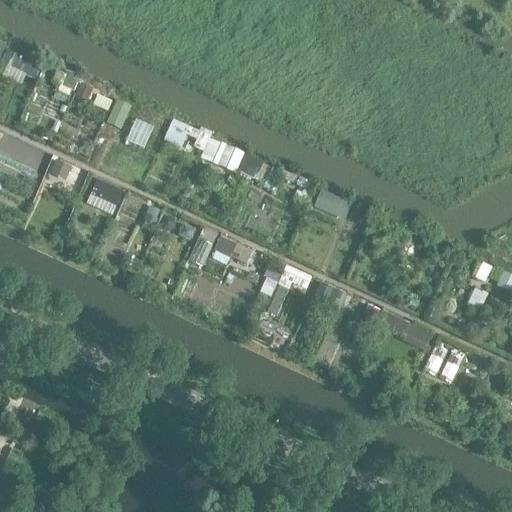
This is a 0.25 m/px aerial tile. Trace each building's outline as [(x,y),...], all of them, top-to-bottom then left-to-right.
[(4,75),(37,82),(42,59),(8,53),(4,75)] [(136,118),(127,140),(146,148),(154,125),(136,118)] [(57,160),(52,173),(69,179),(74,166),(57,160)] [(99,178),(86,204),(113,217),(125,191),(99,178)] [(219,237),(215,252),(250,263),(255,248),(219,237)] [(288,266),(283,278),(307,289),(313,276),(288,266)] [(270,268),(260,290),(272,296),(282,274),(270,268)]
